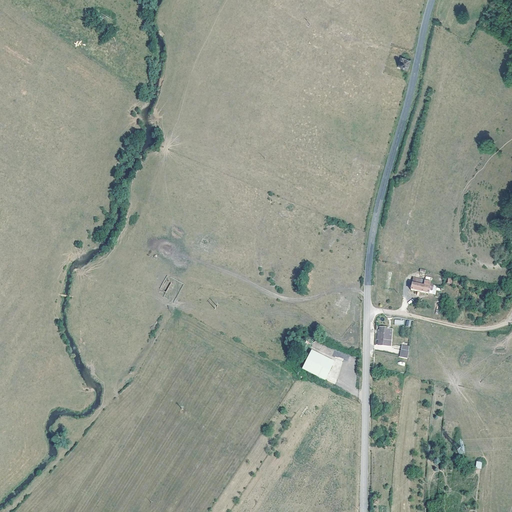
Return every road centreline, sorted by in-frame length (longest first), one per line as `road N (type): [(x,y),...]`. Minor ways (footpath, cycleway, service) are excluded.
road 1 (tertiary): [(364,511),(373,234),(433,0)]
road 2 (track): [(367,307),(485,328),(511,312)]
